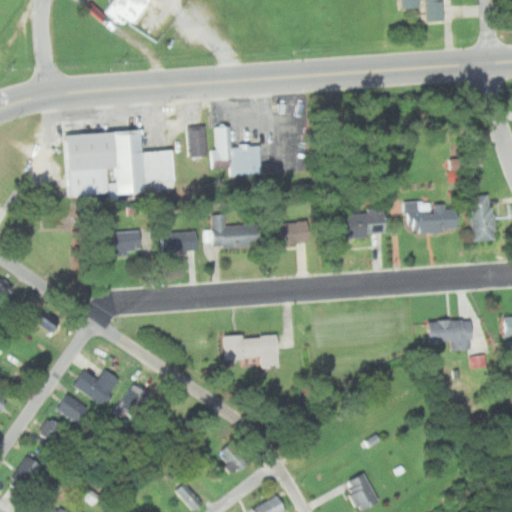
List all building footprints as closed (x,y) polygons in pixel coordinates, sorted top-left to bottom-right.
[(112,0),(107,8),(150,38),(168,11),(152,0),(112,0)] [(401,0),(402,7),(425,7),(426,20),(443,19),(442,0),(401,0)] [(188,156),(206,156),(206,125),(188,125),(188,156)] [(230,175),(262,173),(260,143),(229,145),(228,125),(212,125),(214,162),(229,161),(230,175)] [(70,195),(108,193),(107,168),(116,167),(116,186),(176,183),(174,149),(142,151),(141,131),(66,135),(70,195)] [(473,239),(495,238),(492,193),(470,194),(473,239)] [(404,201),(404,230),(458,230),(458,207),(444,207),(444,201),(404,201)] [(340,236),(386,233),(385,208),(339,211),(340,236)] [(212,213),(213,246),(260,245),(260,223),(226,223),(225,213),(212,213)] [(309,242),(309,220),(275,220),(275,242),(309,242)] [(148,249),(147,230),(114,232),(115,251),(148,249)] [(197,250),(197,231),(160,231),(160,250),(197,250)] [(0,303),(13,289),(0,277),(0,303)] [(29,319),(48,336),(59,323),(40,307),(29,319)] [(511,312),(503,313),(506,337),(511,336),(511,312)] [(429,319),(429,342),(471,341),(471,318),(429,319)] [(223,335),(223,358),(258,358),(258,367),(278,367),(277,334),(223,335)] [(483,365),(481,353),(467,355),(469,367),(483,365)] [(117,377),(103,369),(98,378),(82,370),(73,387),(103,403),(117,377)] [(150,394),(130,383),(117,408),(136,419),(150,394)] [(86,410),(64,394),(55,407),(77,423),(86,410)] [(51,443),(62,427),(46,416),(35,431),(51,443)] [(232,474),(245,464),(227,442),(214,452),(232,474)] [(42,466),(26,455),(7,482),(23,493),(42,466)] [(376,504),(366,472),(345,479),(355,511),(376,504)] [(192,511),(207,499),(188,477),(173,489),(192,511)] [(281,511),(285,510),(276,494),(250,507),(252,511),(281,511)] [(73,511),(51,501),(45,511),(73,511)]
